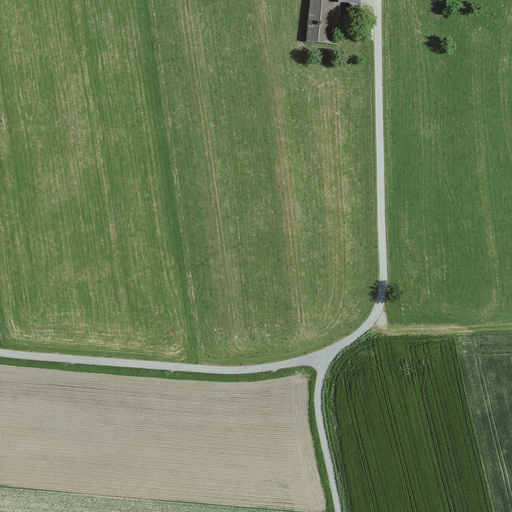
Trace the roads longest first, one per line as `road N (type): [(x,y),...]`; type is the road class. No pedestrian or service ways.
road 1 (residential): [(376,0),(383,299),(364,328),(323,353)]
road 2 (residential): [(323,353),(226,371),(0,352)]
road 3 (residential): [(323,353),(317,390),(337,511)]
